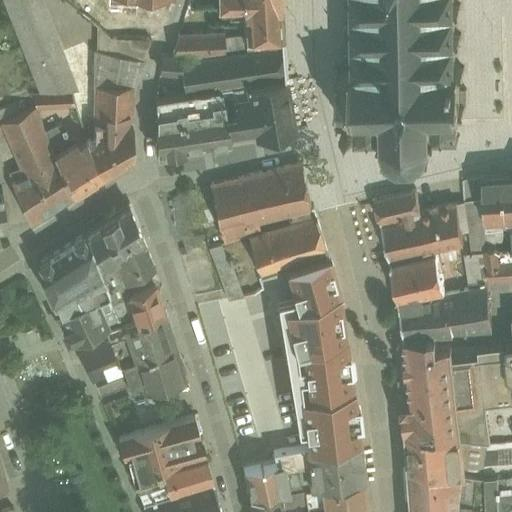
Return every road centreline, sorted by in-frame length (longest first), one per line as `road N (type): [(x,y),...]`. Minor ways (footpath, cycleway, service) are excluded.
road 1 (residential): [(145,172),(238,511)]
road 2 (residential): [(145,172),(292,145),(322,152)]
road 3 (residential): [(145,172),(147,72),(179,0)]
road 4 (residential): [(0,263),(145,172)]
road 5 (residential): [(0,385),(52,511)]
